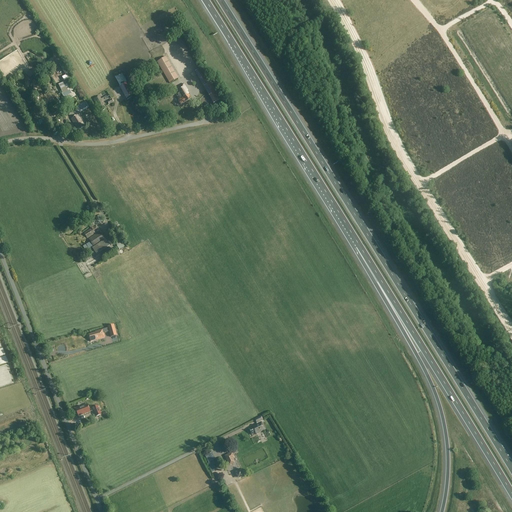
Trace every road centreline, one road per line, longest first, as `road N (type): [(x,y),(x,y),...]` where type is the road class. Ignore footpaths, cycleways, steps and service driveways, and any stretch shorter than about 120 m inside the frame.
road 1 (motorway): [(511,469),(219,0)]
road 2 (track): [(511,330),(399,150),(333,0)]
road 3 (motorway): [(359,245),(511,493)]
road 4 (motorway): [(205,0),(359,245)]
road 5 (motorway): [(359,245),(439,406),(447,446),(442,511)]
road 6 (unclassified): [(101,511),(0,252)]
road 7 (unclassified): [(0,143),(107,143),(217,117)]
road 8 (track): [(414,0),(511,147)]
